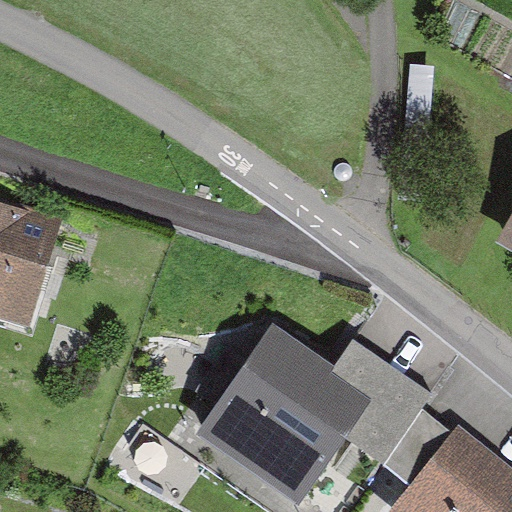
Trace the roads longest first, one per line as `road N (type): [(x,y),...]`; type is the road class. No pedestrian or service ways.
road 1 (unclassified): [(0,18),(188,124),(348,246)]
road 2 (residential): [(348,246),(220,225),(0,151)]
road 3 (unclassified): [(348,246),(511,370)]
